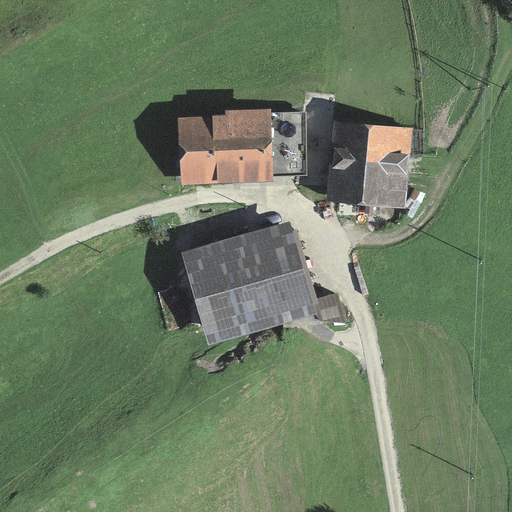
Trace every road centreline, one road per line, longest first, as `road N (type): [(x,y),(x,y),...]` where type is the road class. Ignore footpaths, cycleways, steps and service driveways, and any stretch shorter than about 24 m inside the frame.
road 1 (track): [(334,237),(286,203),(224,196),(82,233),(0,280)]
road 2 (track): [(399,511),(373,338),(334,237)]
